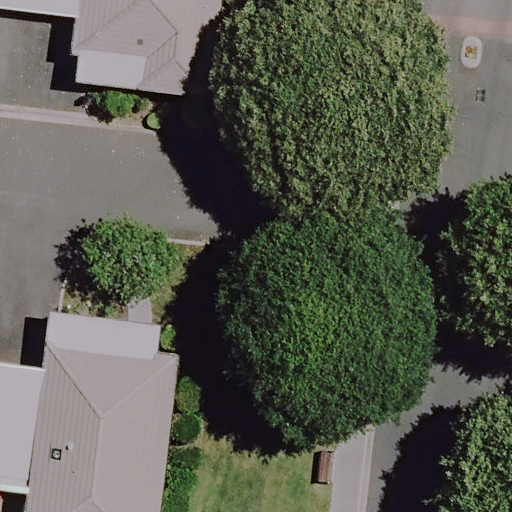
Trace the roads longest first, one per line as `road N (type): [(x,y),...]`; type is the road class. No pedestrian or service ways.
road 1 (residential): [(0,171),(456,227)]
road 2 (residential): [(456,227),(480,0)]
road 3 (residential): [(425,511),(441,358)]
road 4 (residential): [(441,358),(456,227)]
